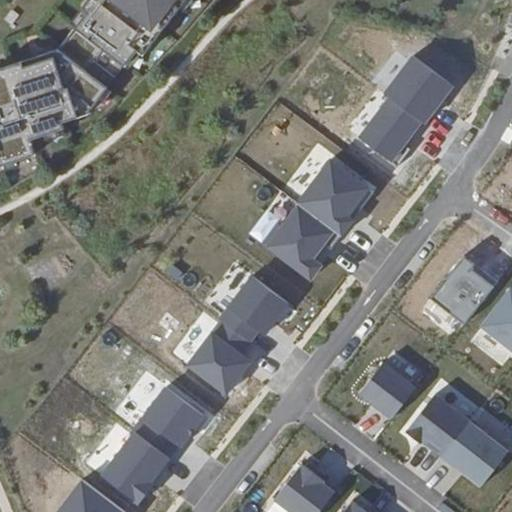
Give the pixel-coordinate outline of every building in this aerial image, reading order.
[(60,122),(87,113),(106,88),(101,85),(117,64),(121,67),(134,51),(140,56),(183,0),(86,0),(67,24),(73,29),(57,50),(36,57),(38,63),(22,68),(20,63),(0,69),(0,165),(32,155),(29,144),(32,143),(30,139),(62,129),(60,122)] [(383,92),(425,121),(454,84),(409,54),(383,92)] [(356,137),(395,162),(420,126),(383,98),(356,137)] [(294,202),(343,238),(353,219),(347,217),(368,186),(328,157),(294,202)] [(261,244),(309,280),(326,262),(318,254),(334,235),(299,207),(261,244)] [(220,320),(249,339),(261,329),(287,302),(250,273),(220,320)] [(511,293),(508,290),(480,327),(511,352),(511,293)] [(184,366),(224,393),(253,360),(242,350),(249,339),(220,320),(184,366)] [(391,417),(416,385),(384,360),(359,392),(391,417)] [(133,430),(175,460),(207,418),(165,389),(133,430)] [(482,486),(510,445),(433,391),(404,432),(482,486)] [(98,475),(137,505),(154,489),(154,483),(168,459),(131,435),(98,475)] [(297,463),(273,503),(288,511),(319,511),(335,485),(297,463)] [(124,511),(82,481),(58,511),(124,511)]
